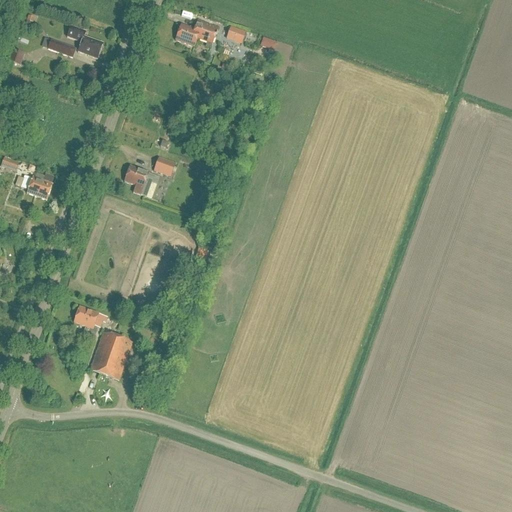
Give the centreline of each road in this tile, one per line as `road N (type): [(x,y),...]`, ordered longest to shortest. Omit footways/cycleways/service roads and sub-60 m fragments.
road 1 (tertiary): [(9,408),(154,0)]
road 2 (unclassified): [(415,511),(144,415),(53,418),(9,408)]
